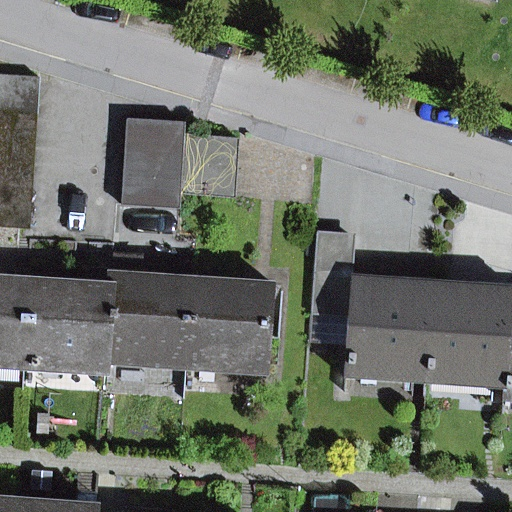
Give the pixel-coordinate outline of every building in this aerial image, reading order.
[(0,75),(0,111),(38,114),(40,78),(0,75)] [(38,114),(0,111),(0,141),(36,144),(38,114)] [(127,120),(125,149),(183,153),(184,136),(185,124),(127,120)] [(236,198),(239,139),(184,136),(183,153),(181,181),(181,194),(236,198)] [(36,144),(0,141),(0,169),(34,172),(36,144)] [(125,149),(124,177),(181,181),(183,153),(125,149)] [(34,172),(0,169),(0,198),(32,201),(34,172)] [(122,206),(180,210),(181,194),(181,181),(124,177),(122,206)] [(0,228),(30,230),(32,201),(0,198),(0,228)] [(348,344),(346,367),(426,372),(432,293),(432,282),(399,278),(398,291),(352,287),(355,240),(318,237),(312,315),(350,318),(348,344)] [(107,365),(108,355),(187,360),(193,279),(112,274),(112,286),(107,354),(106,365),(107,365)] [(0,358),(26,360),(32,280),(0,277),(0,358)] [(266,365),(272,285),(193,279),(187,360),(266,365)] [(32,280),(26,360),(106,365),(107,354),(112,286),(32,280)] [(426,372),(504,377),(504,387),(503,391),(505,391),(510,311),(511,288),(479,283),(478,296),(432,293),(426,372)] [(310,342),(348,344),(350,318),(312,315),(310,342)] [(266,376),(266,365),(108,355),(107,365),(266,376)] [(0,369),(106,376),(107,365),(106,365),(26,360),(0,358),(0,369)] [(345,378),(504,387),(504,377),(426,372),(346,367),(345,378)] [(511,401),(511,391),(505,391),(503,391),(503,401),(511,401)] [(14,511),(15,500),(0,499),(0,511),(14,511)] [(14,511),(95,511),(95,506),(15,500),(14,511)]
